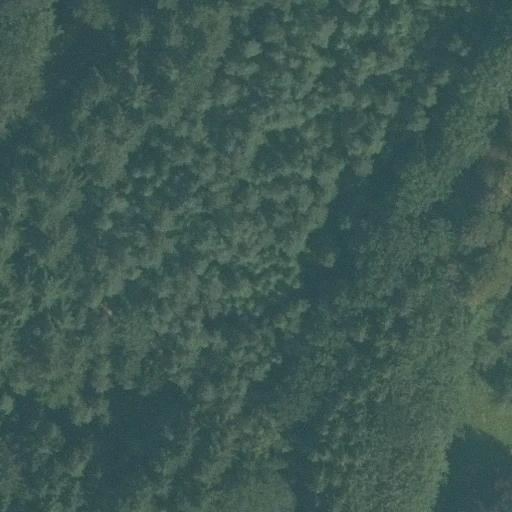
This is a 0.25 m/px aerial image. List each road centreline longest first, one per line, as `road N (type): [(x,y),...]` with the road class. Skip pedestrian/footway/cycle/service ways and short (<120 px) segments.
road 1 (track): [(334,511),(0,209)]
road 2 (track): [(349,511),(461,252),(511,166)]
road 3 (track): [(0,122),(98,0)]
